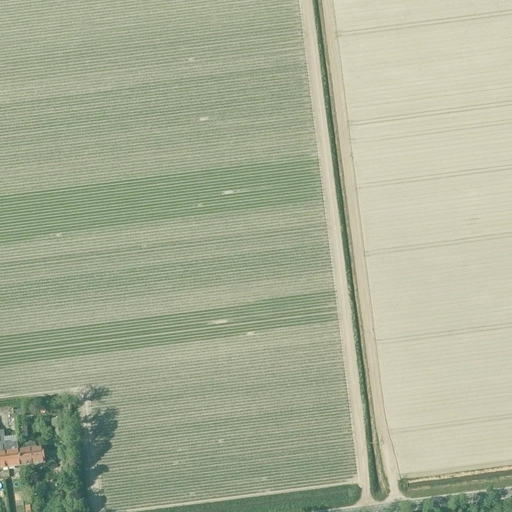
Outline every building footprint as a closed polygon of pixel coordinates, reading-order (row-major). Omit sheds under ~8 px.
[(55,437),(62,436),(60,418),(50,419),(51,427),(54,427),(55,437)] [(18,427),(19,440),(27,439),(26,426),(18,427)] [(0,469),(8,469),(5,447),(5,443),(0,443),(0,469)] [(30,444),(32,465),(45,464),(43,449),(36,450),(34,443),(30,444)] [(20,467),(32,465),(30,444),(25,444),(25,451),(18,452),(20,467)] [(20,467),(18,452),(12,453),(10,446),(5,447),(8,469),(20,467)]
